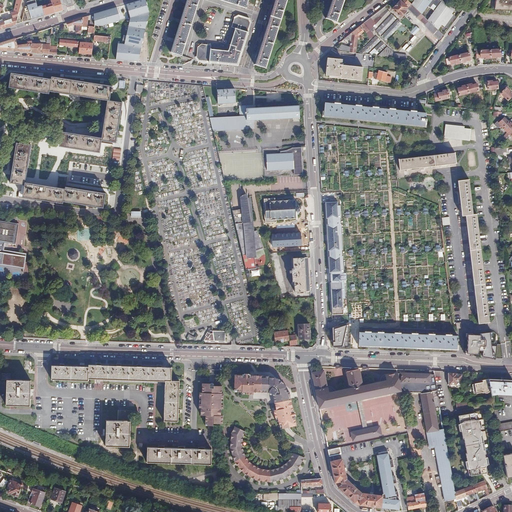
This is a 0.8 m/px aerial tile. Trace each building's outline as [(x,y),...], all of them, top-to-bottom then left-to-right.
[(22,0),(17,0),(17,3),(15,13),(12,14),(14,19),(18,17),(22,0)] [(39,18),(45,16),(42,7),(41,3),(37,4),(35,0),(32,0),(28,1),(27,3),(29,10),(25,11),(22,23),(39,18)] [(60,0),(50,0),(52,4),(46,6),(44,0),(40,0),(42,7),(45,16),(63,10),(60,0)] [(146,0),(138,0),(124,4),(128,17),(149,11),(146,0)] [(249,0),(186,0),(171,53),(182,56),(198,0),(220,0),(247,8),(249,0)] [(286,0),(274,0),(267,25),(255,65),(265,68),(286,0)] [(332,0),(326,18),(337,22),(344,0),(332,0)] [(412,5),(406,0),(401,0),(392,10),(400,17),(405,12),(404,11),(407,7),(412,13),(416,9),(412,5)] [(415,0),(412,5),(416,9),(422,15),(424,17),(429,21),(438,30),(442,25),(447,18),(448,19),(451,14),(454,10),(440,0),(434,0),(433,0),(415,0)] [(511,0),(495,0),(495,9),(511,10),(511,0)] [(120,5),(93,13),(96,24),(104,26),(124,20),(120,5)] [(389,13),(384,7),(378,12),(361,25),(370,33),(389,13)] [(412,13),(419,19),(422,15),(416,9),(412,13)] [(149,11),(128,17),(126,22),(146,26),(149,11)] [(447,18),(442,25),(445,27),(453,15),(451,14),(448,19),(447,18)] [(395,19),(391,15),(375,31),(379,35),(395,19)] [(419,19),(425,25),(429,21),(424,17),(422,15),(419,19)] [(248,19),(238,16),(234,18),(225,46),(201,44),(198,47),(196,58),(199,60),(236,64),(244,39),(245,38),(250,22),(248,19)] [(4,21),(0,22),(0,29),(16,25),(18,17),(14,19),(12,19),(4,21)] [(68,22),(70,26),(73,25),(82,26),(83,17),(68,22)] [(401,24),(397,20),(381,37),(385,41),(401,24)] [(439,40),(444,35),(438,30),(429,21),(425,25),(424,26),(439,40)] [(126,22),(126,23),(121,44),(141,48),(146,26),(126,22)] [(407,29),(402,25),(386,42),(390,46),(407,29)] [(364,33),(359,27),(351,33),(352,35),(360,36),(364,33)] [(416,27),(410,33),(413,35),(413,36),(419,30),(416,27)] [(425,34),(420,30),(403,48),(408,52),(425,34)] [(413,35),(410,33),(408,31),(392,48),(397,52),(413,35)] [(340,51),(355,53),(357,38),(360,36),(352,35),(352,36),(350,48),(346,48),(342,41),(339,42),(335,47),(340,51)] [(359,53),(367,54),(380,41),(375,36),(359,53)] [(430,40),(426,36),(409,53),(413,58),(430,40)] [(75,38),(60,37),(60,39),(59,39),(59,45),(78,47),(78,41),(75,41),(75,38)] [(16,46),(15,39),(7,42),(0,43),(0,49),(48,54),(49,46),(50,44),(34,44),(31,44),(31,43),(31,42),(27,43),(27,45),(16,46)] [(436,45),(432,41),(414,59),(419,63),(436,45)] [(376,56),(381,51),(386,46),(381,42),(369,55),(376,56)] [(89,54),(88,57),(91,58),(93,47),(93,44),(80,43),(79,53),(89,54)] [(116,43),(113,58),(137,61),(141,48),(121,44),(116,43)] [(469,52),(449,57),(450,57),(451,64),(456,63),(456,64),(466,62),(466,61),(475,58),(471,45),(467,46),(469,52)] [(49,46),(48,54),(57,55),(57,47),(49,46)] [(376,56),(406,59),(407,55),(394,54),(388,48),(384,52),(381,51),(376,56)] [(500,49),(474,51),(475,59),(486,58),(486,59),(496,59),(496,58),(501,57),(500,53),(500,49)] [(342,60),(327,58),(325,75),(329,76),(329,77),(361,81),(363,67),(342,65),(342,60)] [(379,71),(379,72),(378,74),(376,73),(374,78),(385,82),(387,74),(379,71)] [(107,102),(101,140),(116,143),(122,103),(110,101),(112,86),(51,77),(51,80),(11,73),(9,88),(49,94),(49,92),(107,102)] [(487,82),(484,82),(485,88),(488,88),(488,90),(498,89),(497,81),(492,82),(492,81),(487,81),(487,82)] [(459,96),(479,91),(478,90),(483,89),(482,84),(477,85),(477,84),(472,85),(472,84),(462,86),(462,88),(457,89),(459,96)] [(511,91),(507,87),(500,93),(508,101),(511,96),(511,94),(510,92),(511,91)] [(228,90),(228,89),(224,89),(224,90),(217,91),(218,104),(236,103),(235,90),(228,90)] [(451,89),(443,91),(444,99),(449,98),(449,95),(453,94),(451,89)] [(209,97),(206,98),(213,131),(254,128),(253,120),(300,117),(299,106),(256,108),(248,109),(248,106),(239,106),(240,116),(214,118),(209,97)] [(413,111),(410,111),(410,112),(392,110),(392,109),(389,109),(389,110),(375,109),(375,108),(372,107),(371,108),(358,107),(358,106),(355,106),(355,107),(337,105),(337,104),(334,104),(334,105),(325,104),(323,116),(425,126),(426,114),(413,112),(413,111)] [(503,127),(508,122),(504,118),(499,123),(503,127)] [(503,127),(502,128),(507,133),(511,127),(511,125),(508,122),(503,127)] [(445,136),(470,139),(471,127),(464,127),(464,125),(446,123),(445,136)] [(99,153),(101,140),(58,134),(56,146),(99,153)] [(31,146),(16,144),(10,183),(24,185),(23,197),(63,204),(64,202),(103,208),(105,194),(65,187),(65,189),(25,183),(31,146)] [(120,156),(120,149),(112,148),(112,156),(120,156)] [(281,154),(266,154),(267,170),(269,170),(275,170),(295,169),(295,174),(303,174),(302,148),(292,148),(286,151),(280,152),(281,154)] [(400,170),(452,164),(456,164),(455,153),(399,160),(400,170)] [(468,179),(458,181),(462,216),(466,216),(479,324),(489,323),(476,214),(473,215),(468,179)] [(241,209),(232,211),(246,270),(257,270),(255,252),(264,249),(257,231),(254,233),(253,229),(251,229),(246,205),(247,205),(247,200),(244,201),(244,197),(238,198),(241,209)] [(275,199),(264,199),(265,203),(264,204),(265,219),(266,223),(277,222),(276,219),(297,219),(297,214),(298,214),(298,213),(299,212),(299,206),(298,206),(298,205),(296,205),(296,200),(276,201),(275,199)] [(336,203),(326,204),(326,214),(336,214),(337,214),(336,203)] [(336,214),(326,214),(327,219),(328,220),(326,222),(328,225),(338,224),(337,214),(336,214)] [(441,217),(442,225),(449,224),(448,217),(441,217)] [(0,266),(22,270),(24,255),(2,252),(4,243),(13,245),(16,225),(0,221),(0,266)] [(338,235),(338,224),(328,225),(328,226),(327,226),(327,235),(336,235),(338,235)] [(301,225),(291,225),(292,247),(302,247),(301,225)] [(339,244),(338,235),(336,235),(327,235),(328,237),(329,237),(329,240),(328,240),(328,245),(339,244)] [(329,252),(328,254),(339,253),(339,244),(328,245),(328,251),(329,251),(329,252)] [(74,250),(70,257),(74,260),(79,254),(74,250)] [(275,253),(270,253),(279,293),(286,292),(277,253),(275,253)] [(329,258),(329,261),(340,261),(339,253),(328,254),(330,257),(330,258),(329,258)] [(309,258),(293,258),(294,269),(292,269),(293,282),(295,282),(295,292),(310,291),(309,258)] [(329,261),(329,269),(340,269),(340,261),(329,261)] [(342,287),(331,288),(331,298),(332,298),(342,297),(342,287)] [(343,308),(342,297),(332,298),(333,300),(331,300),(332,309),(343,308)] [(333,342),(334,346),(336,346),(348,347),(349,322),(337,326),(333,328),(333,339),(333,342)] [(309,324),(298,325),(299,339),(310,339),(309,324)] [(215,330),(206,339),(227,341),(227,335),(219,335),(220,330),(215,330)] [(290,342),(289,337),(288,332),(273,336),(275,345),(290,342)] [(359,333),(359,346),(368,346),(368,340),(370,340),(370,334),(371,334),(367,333),(367,332),(364,332),(364,333),(359,333)] [(380,340),(380,347),(398,347),(460,349),(461,337),(455,337),(452,337),(452,335),(449,335),(449,336),(438,336),(435,336),(435,334),(432,334),(432,336),(421,335),(418,335),(418,334),(415,333),(415,335),(404,335),(401,335),(401,333),(398,333),(398,335),(387,334),(385,334),(385,333),(381,332),(381,334),(379,334),(379,340),(380,340)] [(483,357),(496,359),(496,358),(503,357),(501,343),(497,344),(497,346),(492,346),(490,333),(480,334),(480,336),(468,335),(468,353),(478,354),(479,351),(481,351),(484,351),(483,357)] [(368,340),(368,346),(380,347),(380,340),(379,340),(379,334),(371,334),(370,334),(370,340),(368,340)] [(290,342),(291,346),(298,344),(296,336),(289,337),(290,342)] [(89,365),(89,367),(88,379),(94,379),(103,380),(108,380),(108,366),(89,365)] [(52,366),(51,380),(71,380),(71,366),(59,366),(52,366)] [(89,367),(71,366),(71,380),(88,381),(88,379),(89,367)] [(129,366),(108,366),(108,380),(129,380),(129,366)] [(148,367),(129,366),(129,380),(148,381),(148,367)] [(169,367),(148,367),(148,381),(154,381),(165,381),(171,382),(172,367),(169,367)] [(400,391),(396,374),(386,376),(387,382),(381,383),(361,387),(360,384),(361,384),(358,370),(356,371),(355,369),(348,368),(348,372),(346,373),(349,386),(350,386),(350,390),(334,393),(328,394),(327,388),(323,371),(312,374),(319,408),(357,400),(362,399),(400,391)] [(10,374),(2,373),(2,380),(7,381),(7,399),(6,399),(6,401),(5,406),(10,406),(15,406),(30,407),(30,400),(30,394),(31,389),(31,381),(10,380),(10,374)] [(438,408),(439,408),(434,375),(396,374),(400,391),(400,393),(419,393),(427,432),(426,433),(429,448),(435,447),(445,501),(456,500),(455,496),(443,429),(439,430),(435,409),(436,409),(437,411),(438,411),(438,408)] [(456,374),(448,374),(448,376),(449,384),(449,386),(452,385),(456,385),(456,383),(461,383),(462,375),(456,375),(456,374)] [(279,381),(276,379),(275,378),(269,378),(269,376),(235,375),(234,378),(235,378),(234,390),(234,392),(234,393),(237,393),(237,392),(249,392),(269,393),(269,395),(270,396),(272,395),(273,395),(276,410),(277,414),(275,415),(276,420),(276,422),(279,421),(280,429),(284,428),(287,427),(289,427),(296,425),(295,418),(295,417),(294,412),(294,411),(293,411),(292,406),(289,392),(287,393),(285,387),(283,385),(281,383),(280,384),(278,382),(279,381)] [(486,382),(489,381),(488,379),(488,378),(482,379),(482,382),(474,383),(476,393),(481,392),(482,393),(491,391),(490,386),(486,386),(486,382)] [(491,391),(491,393),(491,395),(495,395),(511,395),(511,380),(488,379),(489,381),(490,386),(491,391)] [(171,382),(165,381),(165,383),(165,402),(178,402),(179,393),(179,389),(179,382),(171,382)] [(205,417),(205,423),(209,423),(209,426),(213,426),(213,423),(222,424),(222,416),(221,416),(221,409),(223,409),(223,394),(222,394),(222,387),(214,386),(213,386),(213,389),(209,389),(209,384),(202,384),(201,393),(199,394),(198,409),(200,409),(200,416),(205,417)] [(368,429),(362,399),(357,400),(363,430),(368,429)] [(178,402),(165,402),(164,422),(178,422),(178,414),(178,409),(178,402)] [(130,422),(131,411),(128,411),(118,411),(118,421),(107,421),(106,421),(105,447),(106,447),(129,447),(129,444),(129,441),(128,440),(129,422),(130,422)] [(469,469),(470,476),(487,474),(485,466),(486,466),(486,465),(485,458),(484,458),(483,455),(484,455),(484,454),(483,450),(480,436),(481,435),(480,432),(480,431),(479,431),(479,428),(480,428),(478,421),(478,420),(477,420),(476,420),(475,414),(475,413),(459,416),(460,424),(461,431),(462,439),(464,439),(466,453),(465,453),(467,461),(468,469),(469,469)] [(511,429),(511,423),(497,426),(499,432),(511,429)] [(407,430),(406,425),(386,429),(387,434),(407,430)] [(380,426),(368,429),(363,430),(352,432),(354,441),(382,435),(380,426)] [(245,432),(234,427),(231,434),(230,448),(235,462),(244,474),(256,480),(271,482),(285,479),(297,470),(305,459),(293,454),(288,462),(280,467),(270,470),(260,469),(251,464),(245,456),(242,447),(243,437),(245,432)] [(212,450),(147,448),(147,463),(211,465),(212,450)] [(329,451),(330,456),(341,454),(340,448),(329,451)] [(412,458),(422,458),(421,449),(412,450),(412,458)] [(396,500),(396,497),(394,497),(394,496),(395,496),(394,492),(395,492),(393,484),(391,476),(392,476),(391,468),(390,468),(389,464),(388,460),(389,460),(388,452),(378,453),(379,457),(377,458),(383,490),(383,497),(362,494),(347,480),(342,460),(331,462),(336,483),(339,488),(354,502),(360,505),(381,508),(381,504),(386,505),(386,508),(395,509),(395,508),(398,508),(399,507),(400,500),(396,500)] [(511,453),(503,455),(506,470),(507,478),(511,476),(511,453)] [(302,488),(323,486),(322,478),(315,479),(301,480),(302,488)] [(8,483),(8,482),(4,479),(0,484),(0,486),(3,489),(6,486),(8,483)] [(8,483),(6,486),(9,487),(6,493),(17,497),(21,485),(11,481),(10,483),(8,483)] [(487,496),(488,495),(482,482),(474,486),(476,492),(484,489),(487,496)] [(34,485),(26,507),(29,508),(31,504),(40,507),(44,493),(35,490),(37,486),(34,485)] [(476,492),(474,486),(464,489),(467,496),(476,492)] [(65,492),(54,489),(50,500),(61,504),(65,492)] [(467,496),(464,489),(457,492),(458,495),(455,496),(456,500),(458,511),(462,509),(460,499),(467,496)] [(412,497),(407,498),(409,510),(423,507),(423,509),(427,508),(426,507),(427,506),(425,494),(415,495),(416,502),(413,502),(412,497)] [(312,498),(312,495),(309,495),(307,495),(302,495),(264,495),(264,499),(279,499),(279,504),(276,505),(276,509),(300,509),(300,511),(307,511),(308,508),(301,508),(301,498),(312,498)] [(82,511),(85,505),(73,501),(68,511),(82,511)] [(322,504),(318,504),(317,511),(329,511),(330,504),(329,504),(329,503),(323,503),(322,504)]
